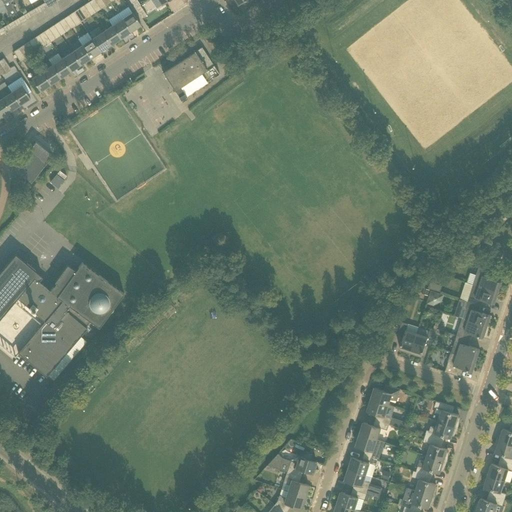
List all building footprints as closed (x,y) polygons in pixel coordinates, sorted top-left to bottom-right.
[(16,12),(9,0),(0,0),(3,3),(6,9),(10,16),(16,12)] [(91,0),(89,2),(96,12),(102,8),(96,0),(91,0)] [(129,0),(135,9),(141,5),(137,0),(129,0)] [(150,0),(157,8),(169,0),(150,0)] [(44,3),(34,9),(37,14),(48,8),(44,3)] [(79,8),(86,18),(91,15),(84,5),(79,8)] [(142,19),(142,18),(148,15),(141,5),(135,9),(142,19)] [(131,32),(141,25),(132,12),(128,7),(119,13),(122,19),(131,32)] [(27,13),(24,15),(27,20),(37,14),(34,9),(27,13)] [(81,22),(74,11),(64,18),(71,28),(81,22)] [(22,23),(19,18),(13,21),(17,26),(22,23)] [(71,28),(64,18),(54,25),(61,35),(71,28)] [(122,19),(112,25),(121,38),(131,32),(122,19)] [(3,27),(6,32),(17,26),(13,21),(3,27)] [(49,28),(56,38),(61,35),(54,25),(49,28)] [(112,25),(102,32),(111,45),(121,38),(112,25)] [(98,27),(89,32),(92,36),(100,30),(98,27)] [(39,34),(46,45),(51,42),(44,31),(39,34)] [(102,32),(92,38),(101,51),(111,45),(102,32)] [(78,37),(81,42),(91,38),(89,33),(78,37)] [(34,38),(24,44),(31,55),(41,48),(34,38)] [(92,38),(82,45),(91,58),(101,51),(92,38)] [(31,55),(24,44),(14,51),(21,62),(31,55)] [(82,45),(72,52),(81,65),(91,58),(82,45)] [(179,62),(162,72),(181,100),(197,89),(220,74),(202,47),(195,51),(179,62)] [(72,52),(62,58),(70,71),(81,65),(72,52)] [(4,58),(0,60),(0,73),(1,75),(11,68),(4,58)] [(61,59),(52,65),(60,78),(70,71),(62,58),(61,59)] [(52,65),(42,72),(50,85),(60,78),(52,65)] [(10,83),(21,76),(16,68),(6,74),(10,83)] [(32,78),(40,91),(50,85),(42,72),(32,78)] [(22,85),(11,92),(20,105),(30,98),(22,85)] [(0,93),(0,96),(10,111),(20,105),(11,92),(9,88),(8,88),(0,93)] [(0,117),(10,111),(0,96),(0,117)] [(36,142),(35,142),(14,169),(31,182),(52,155),(36,142)] [(116,311),(116,309),(126,295),(82,262),(76,270),(67,264),(54,282),(56,283),(50,290),(39,281),(42,277),(34,270),(35,269),(27,261),(26,263),(15,254),(0,272),(0,318),(5,313),(14,302),(18,298),(29,307),(29,308),(33,311),(45,321),(41,325),(44,327),(35,338),(32,336),(18,352),(48,378),(89,330),(87,328),(92,322),(101,329),(112,315),(113,314),(114,313),(115,312),(116,311)] [(440,269),(441,270),(446,275),(450,271),(445,266),(444,265),(440,269)] [(480,265),(477,274),(483,276),(479,286),(498,293),(502,281),(490,277),(492,269),(480,265)] [(213,277),(219,283),(228,273),(222,267),(213,277)] [(481,306),(483,300),(495,304),(498,293),(479,286),(473,284),(470,295),(468,302),(481,306)] [(427,303),(434,305),(442,301),(444,295),(431,291),(427,303)] [(491,315),(479,311),(481,306),(468,302),(466,308),(467,308),(464,319),(468,320),(487,326),(491,315)] [(470,340),(472,334),(484,338),(487,326),(468,320),(465,331),(459,329),(457,335),(470,340)] [(417,333),(406,330),(408,324),(402,322),(398,334),(404,336),(400,349),(411,352),(417,333)] [(422,356),(426,344),(432,346),(436,333),(430,331),(428,337),(417,333),(411,352),(422,356)] [(480,349),(468,345),(470,340),(457,335),(451,352),(476,360),(480,349)] [(445,372),(458,376),(461,367),(473,371),(476,360),(451,352),(445,372)] [(391,398),(397,400),(401,389),(387,385),(385,390),(381,389),(380,389),(375,387),(371,399),(389,405),(391,398)] [(393,412),(387,410),(389,405),(371,399),(367,411),(373,412),(372,413),(373,413),(377,414),(375,420),(389,424),(393,412)] [(436,401),(434,407),(437,408),(435,412),(441,414),(438,421),(458,427),(458,425),(459,423),(459,421),(459,418),(458,418),(459,415),(451,412),(452,407),(455,407),(436,401)] [(388,430),(389,424),(375,420),(374,425),(370,424),(370,423),(369,424),(364,422),(360,434),(377,439),(381,428),(388,430)] [(453,435),(454,435),(455,433),(456,431),(457,429),(458,427),(438,421),(436,427),(431,426),(429,430),(427,430),(425,436),(441,441),(443,435),(452,438),(453,435)] [(511,444),(511,425),(511,429),(511,431),(503,429),(502,432),(501,431),(500,433),(499,434),(498,436),(498,437),(497,439),(511,444)] [(364,454),(378,459),(380,459),(385,442),(377,439),(360,434),(356,446),(361,447),(362,448),(362,447),(366,449),(364,454)] [(448,449),(439,447),(441,441),(425,436),(423,442),(431,444),(427,456),(446,462),(447,461),(447,459),(448,456),(448,455),(448,453),(447,452),(448,449)] [(496,446),(495,449),(497,449),(496,452),(504,455),(502,460),(511,463),(511,444),(497,439),(496,442),(496,444),(496,446)] [(308,452),(298,455),(298,458),(297,462),(290,460),(287,472),(301,476),(303,470),(312,474),(316,462),(308,459),(307,453),(308,453),(308,452)] [(278,469),(282,458),(277,453),(267,465),(275,467),(278,469)] [(378,459),(364,454),(362,460),(358,459),(358,458),(358,459),(352,457),(349,469),(373,476),(378,459)] [(441,470),(442,470),(444,468),(445,466),(446,464),(446,462),(427,456),(425,462),(420,460),(416,471),(430,476),(432,470),(440,473),(441,470)] [(491,466),(490,466),(489,468),(488,470),(487,472),(486,474),(505,480),(509,469),(511,470),(511,463),(502,460),(500,466),(492,463),(491,466)] [(353,489),(367,494),(379,498),(382,488),(370,484),(371,483),(373,476),(349,469),(345,480),(350,482),(350,483),(351,482),(355,484),(353,489)] [(437,484),(428,482),(430,476),(416,471),(414,470),(412,477),(420,479),(416,490),(435,497),(436,495),(436,494),(436,492),(437,490),(437,488),(436,487),(437,484)] [(389,480),(391,473),(384,471),(381,477),(389,480)] [(281,489),(288,491),(305,497),(309,485),(304,483),(303,483),(299,482),(301,476),(287,472),(283,483),(281,489)] [(507,494),(503,492),(501,492),(505,480),(486,474),(485,478),(485,479),(484,482),(484,483),(485,484),(484,487),(493,489),(491,495),(505,500),(507,494)] [(430,505),(431,505),(432,503),(433,501),(434,499),(435,497),(416,490),(407,487),(401,505),(405,506),(419,511),(421,505),(429,508),(430,505)] [(355,509),(359,498),(365,500),(367,494),(353,489),(351,495),(347,494),(347,493),(346,493),(346,494),(341,492),(337,503),(355,509)] [(288,491),(287,492),(286,497),(279,495),(277,500),(275,504),(285,511),(286,511),(291,505),(295,506),(295,507),(296,507),(301,508),(305,497),(288,491)] [(480,501),(479,501),(477,503),(476,505),(475,507),(475,509),(483,511),(494,511),(497,504),(503,506),(505,500),(491,495),(489,501),(481,498),(480,501)] [(353,511),(355,509),(337,503),(334,511),(353,511)]
